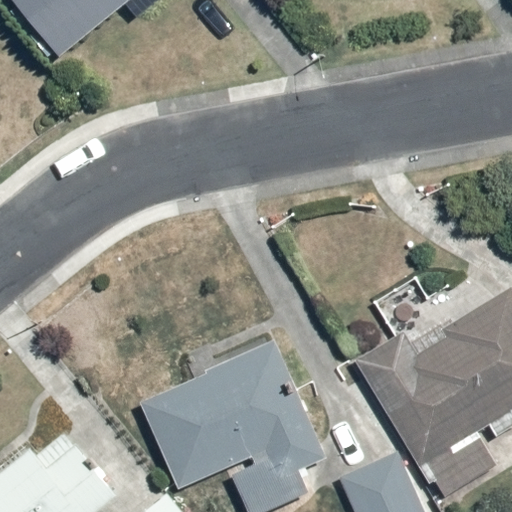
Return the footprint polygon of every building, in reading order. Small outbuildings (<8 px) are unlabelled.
[(10,0),(63,58),(136,0),(10,0)] [(408,334),(362,360),(440,504),(502,471),(483,436),(494,430),(500,439),(511,431),(511,288),(417,345),(408,334)] [(332,462),(276,343),(143,403),(183,492),(257,460),(260,468),(237,478),(252,511),(276,511),(316,497),(306,471),(332,462)] [(0,511),(109,511),(123,501),(67,436),(38,456),(26,443),(0,464),(0,511)] [(428,511),(401,453),(343,479),(357,511),(428,511)] [(185,511),(171,494),(147,511),(185,511)]
